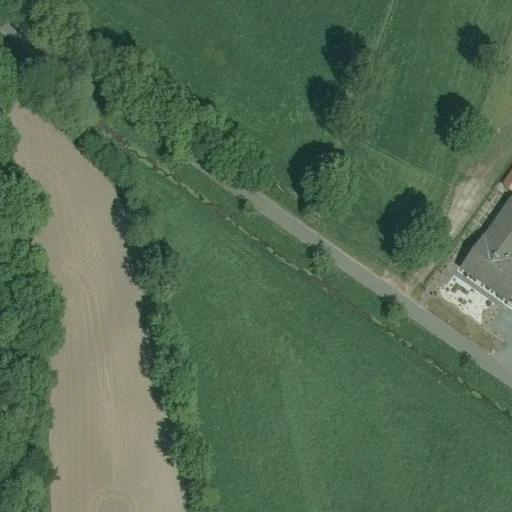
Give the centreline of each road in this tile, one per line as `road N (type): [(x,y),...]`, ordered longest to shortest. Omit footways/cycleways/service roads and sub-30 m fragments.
road 1 (residential): [(511,390),(0,40)]
road 2 (track): [(0,207),(33,317),(10,480),(16,511)]
